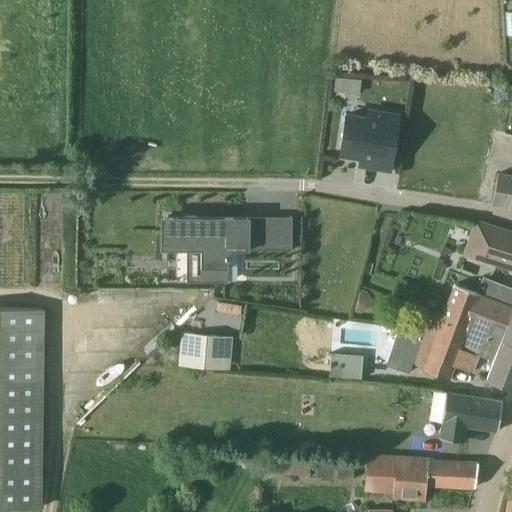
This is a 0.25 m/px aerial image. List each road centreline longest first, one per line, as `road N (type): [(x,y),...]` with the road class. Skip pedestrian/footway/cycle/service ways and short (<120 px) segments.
road 1 (residential): [(511,218),(314,184),(243,182)]
road 2 (track): [(243,182),(0,180)]
